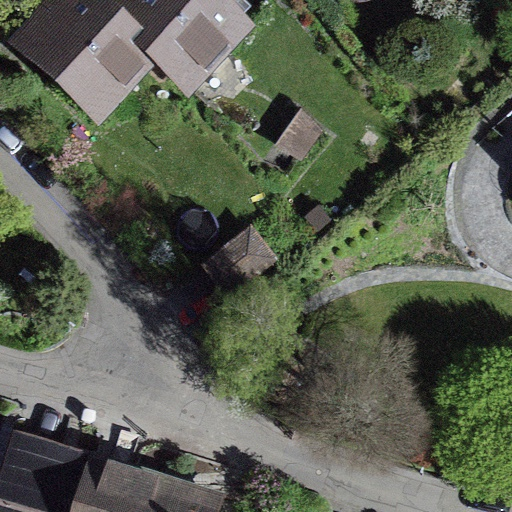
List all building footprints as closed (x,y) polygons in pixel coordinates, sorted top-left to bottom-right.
[(96,119),(151,59),(153,58),(106,15),(108,12),(94,0),(56,0),(15,44),(96,119)] [(153,58),(151,59),(185,90),(243,28),(212,0),(119,0),(108,12),(106,15),(153,58)] [(319,134),(300,116),(278,148),(300,159),(319,134)] [(272,263),(249,235),(207,269),(230,297),(272,263)] [(299,370),(276,351),(257,374),(280,393),(299,370)] [(79,511),(93,467),(17,445),(0,501),(0,511),(79,511)] [(93,467),(79,511),(215,511),(218,505),(93,467)]
